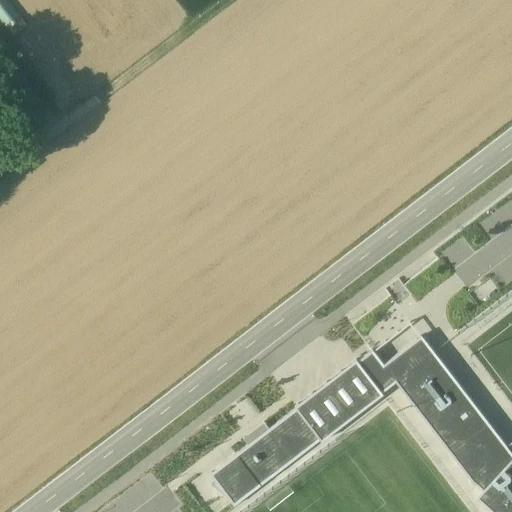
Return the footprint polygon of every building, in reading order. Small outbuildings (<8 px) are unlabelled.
[(475,486),(483,492),(511,464),(511,451),(422,335),(384,364),(374,351),(359,362),(383,393),(397,383),(475,486)] [(294,407),(296,410),(321,442),(322,443),(385,396),(383,393),(359,362),(358,359),(294,407)] [(235,507),(321,442),(296,410),(270,429),(249,445),(210,475),(216,483),(213,486),(224,493),(235,507)] [(244,438),(249,445),(270,429),(265,422),(244,438)] [(511,511),(511,464),(483,492),(477,499),(491,511),(511,511)]
